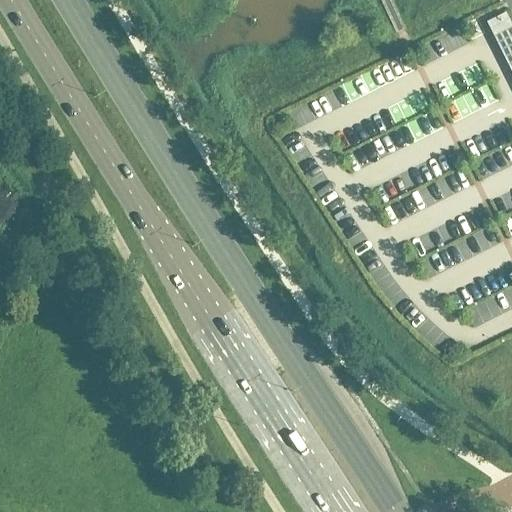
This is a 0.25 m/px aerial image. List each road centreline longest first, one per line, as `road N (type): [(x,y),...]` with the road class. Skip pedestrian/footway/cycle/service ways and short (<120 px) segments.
road 1 (primary): [(396,511),(68,0)]
road 2 (primary): [(12,0),(337,511)]
